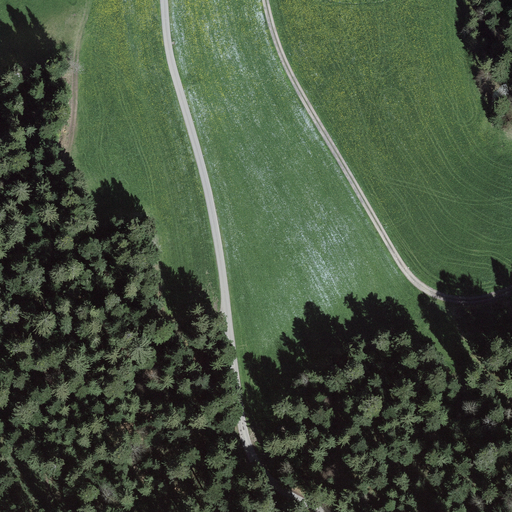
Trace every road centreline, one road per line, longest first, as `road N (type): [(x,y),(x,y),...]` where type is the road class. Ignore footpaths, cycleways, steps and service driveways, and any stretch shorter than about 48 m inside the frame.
road 1 (residential): [(163,0),(174,76),(210,197),(244,433),(262,472),(322,511)]
road 2 (track): [(265,0),(295,79),(408,273),(442,298),(511,288)]
